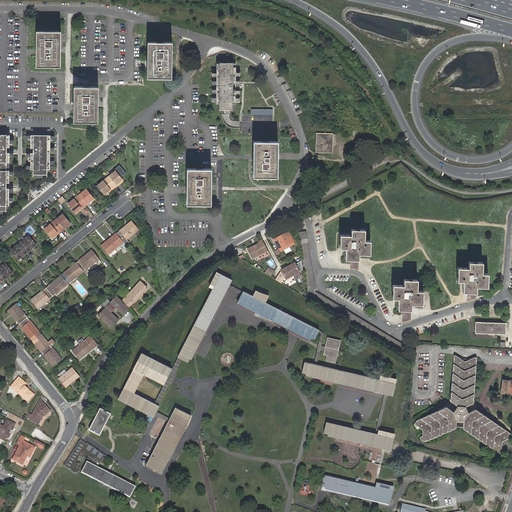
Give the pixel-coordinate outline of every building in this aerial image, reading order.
[(37,52),(37,66),(59,67),(60,47),(60,31),(38,31),(37,52)] [(171,43),(149,42),(148,78),(170,78),(171,43)] [(234,67),(234,61),(220,61),(220,67),(217,67),(217,103),(220,103),(220,110),(234,110),(234,103),(237,103),(237,83),(237,67),(234,67)] [(75,99),(75,122),(97,122),(97,107),(97,96),(97,91),(97,87),(75,87),(75,99)] [(10,135),(0,134),(0,213),(3,213),(3,210),(6,210),(6,205),(9,206),(9,188),(7,188),(7,181),(9,181),(9,153),(7,152),(7,147),(10,147),(10,135)] [(325,137),(317,137),(316,152),(331,152),(332,134),(325,134),(325,137)] [(50,135),(31,135),(31,147),(33,147),(33,153),(31,153),(31,169),(33,169),(33,174),(47,174),(47,169),(50,169),(50,135)] [(277,141),(254,141),(254,177),(276,177),(276,156),(277,141)] [(210,169),(188,169),(187,204),(210,204),(210,169)] [(115,171),(106,178),(114,188),(117,186),(116,184),(122,179),(115,171)] [(114,188),(106,178),(97,186),(104,194),(110,189),(111,190),(114,188)] [(80,194),(77,197),(85,206),(88,204),(87,203),(93,197),(86,189),(80,194)] [(85,206),(77,197),(74,199),(68,204),(75,213),(81,207),(82,208),(85,206)] [(53,222),(61,231),(64,229),(63,227),(69,222),(62,214),(53,222)] [(116,234),(123,242),(138,229),(132,221),(116,234)] [(58,234),(61,231),(53,222),(44,229),(51,237),(57,232),(58,234)] [(316,289),(307,230),(300,231),(310,296),(400,351),(403,348),(405,350),(407,347),(314,291),(316,289)] [(350,257),(358,257),(358,254),(370,254),(370,241),(364,241),(364,230),(351,230),(351,235),(340,235),(340,248),(345,249),(345,259),(350,259),(350,257)] [(288,231),(274,239),(280,251),(294,244),(292,241),(293,241),(288,231)] [(128,258),(133,254),(127,247),(123,242),(116,234),(113,236),(101,246),(110,257),(117,252),(114,249),(120,244),(124,249),(122,251),(128,258)] [(29,235),(19,243),(27,252),(36,245),(29,235)] [(268,251),(262,240),(258,241),(259,243),(247,249),(252,259),(268,251)] [(27,252),(19,243),(10,251),(18,260),(27,252)] [(92,250),(76,263),(83,271),(87,276),(90,273),(89,272),(101,262),(92,250)] [(467,289),(476,290),(476,287),(487,287),(487,274),(482,273),(482,263),(468,262),(468,268),(458,267),(457,281),(463,281),(462,292),(467,292),(467,289)] [(0,267),(0,274),(4,279),(13,272),(5,263),(0,267)] [(83,271),(76,263),(61,275),(68,284),(83,271)] [(300,276),(298,272),(299,272),(294,263),(281,270),(286,279),(287,279),(288,281),(294,278),(295,279),(300,276)] [(122,265),(115,271),(120,277),(127,272),(122,265)] [(213,289),(178,357),(182,359),(187,362),(189,358),(230,279),(217,272),(209,287),(213,289)] [(68,284),(61,275),(46,288),(53,296),(68,284)] [(230,279),(189,358),(190,359),(227,287),(241,294),(243,291),(228,284),(231,279),(230,279)] [(403,306),(411,307),(411,304),(422,304),(422,291),(417,291),(417,280),(404,279),(403,285),(393,285),(392,298),(398,299),(398,309),(403,310),(403,306)] [(121,302),(128,308),(146,288),(140,281),(121,302)] [(53,296),(46,288),(31,300),(37,309),(53,296)] [(252,296),(243,291),(241,294),(238,301),(310,338),(311,337),(315,339),(318,333),(319,330),(265,303),(268,296),(260,293),(255,291),(252,296)] [(110,327),(117,320),(110,312),(115,307),(122,314),(128,308),(121,302),(116,296),(110,302),(105,308),(98,316),(110,327)] [(310,339),(310,338),(238,301),(237,302),(310,339)] [(8,311),(19,324),(27,317),(16,304),(8,311)] [(19,324),(30,338),(38,331),(27,317),(19,324)] [(505,323),(475,322),(475,333),(505,334),(505,323)] [(322,332),(319,330),(318,333),(319,334),(320,334),(320,335),(320,336),(314,364),(317,365),(320,350),(321,345),(323,336),(323,335),(323,334),(323,333),(322,332)] [(30,338),(41,352),(49,345),(54,341),(52,339),(48,343),(38,331),(30,338)] [(97,344),(90,336),(84,341),(82,338),(77,342),(79,345),(72,351),(79,359),(97,344)] [(325,346),(321,345),(320,350),(324,351),(323,354),(327,355),(325,361),(334,363),(337,350),(338,350),(340,341),(327,338),(325,346)] [(49,345),(41,352),(53,365),(61,359),(49,345)] [(164,385),(172,369),(141,353),(118,397),(154,416),(154,415),(156,411),(159,406),(158,406),(154,404),(153,407),(132,396),(134,393),(143,374),(164,385)] [(417,421),(415,424),(422,429),(422,431),(422,440),(425,440),(425,438),(429,438),(429,436),(433,436),(434,434),(438,434),(438,432),(442,432),(442,430),(446,430),(447,428),(450,428),(451,427),(455,427),(456,418),(463,419),(463,427),(467,428),(467,429),(470,430),(470,432),(475,433),(474,435),(478,435),(478,438),(482,438),(482,440),(485,441),(485,443),(490,443),(489,446),(493,446),(493,448),(497,449),(497,451),(501,452),(502,443),(503,441),(511,437),(509,434),(507,434),(505,431),(503,432),(501,428),(500,429),(497,425),(496,426),(494,423),(493,424),(490,420),(488,421),(486,418),(485,418),(482,415),(481,416),(479,413),(477,413),(475,410),(467,413),(467,412),(472,409),(470,405),(465,408),(464,406),(472,403),(471,399),(472,398),(471,394),(472,394),(471,389),(472,389),(471,385),(473,385),(472,381),(474,380),(473,376),(474,375),(473,371),(474,370),(474,367),(475,366),(474,362),(475,361),(474,358),(465,361),(464,361),(456,356),(454,359),(455,360),(454,364),(455,365),(453,368),(455,369),(453,373),(454,374),(453,377),(454,378),(452,382),(453,383),(452,387),(453,387),(451,392),(452,392),(451,396),(452,397),(450,401),(457,406),(453,412),(446,407),(443,410),(442,409),(439,412),(437,411),(435,414),(433,413),(431,416),(429,415),(426,418),(425,417),(423,420),(421,419),(419,422),(417,421)] [(178,357),(172,369),(164,385),(154,404),(158,406),(169,384),(171,385),(176,374),(175,373),(182,359),(178,357)] [(317,365),(314,364),(304,362),(302,372),(306,373),(306,374),(392,394),(396,379),(380,375),(379,379),(317,365)] [(64,371),(59,375),(61,377),(59,379),(65,387),(79,376),(72,367),(66,373),(64,371)] [(375,434),(377,434),(378,430),(386,394),(392,395),(392,394),(306,374),(305,374),(384,393),(375,434)] [(18,377),(10,387),(27,402),(33,395),(24,386),(26,384),(18,377)] [(511,393),(511,381),(503,380),(501,392),(511,393)] [(153,407),(154,404),(134,393),(132,396),(153,407)] [(154,416),(118,397),(118,398),(153,417),(154,416)] [(42,417),(49,411),(40,400),(32,415),(29,414),(26,419),(38,425),(42,417)] [(111,413),(100,407),(89,429),(99,434),(111,413)] [(170,419),(168,422),(146,465),(161,473),(190,415),(176,408),(170,419)] [(170,419),(156,411),(154,415),(168,422),(170,419)] [(7,429),(10,430),(11,427),(13,428),(15,424),(6,420),(3,427),(0,425),(2,421),(0,420),(0,436),(2,438),(4,435),(6,437),(9,432),(6,431),(7,429)] [(394,434),(378,430),(377,434),(375,434),(326,422),(324,432),(328,433),(328,434),(391,449),(394,434)] [(16,444),(20,446),(22,441),(23,441),(24,438),(21,436),(16,444)] [(43,449),(45,445),(35,440),(33,444),(43,449)] [(97,466),(99,468),(103,463),(106,465),(108,463),(105,462),(108,457),(89,444),(88,444),(81,440),(66,465),(71,469),(74,470),(74,472),(75,472),(76,473),(77,473),(78,473),(79,473),(80,472),(81,471),(81,472),(82,469),(82,468),(82,466),(82,465),(82,464),(82,463),(81,463),(80,463),(79,464),(78,464),(84,453),(85,451),(92,455),(91,456),(89,459),(89,460),(89,461),(90,461),(98,465),(97,466)] [(23,441),(22,441),(20,446),(13,459),(22,464),(27,455),(29,457),(34,447),(23,441)] [(135,486),(99,468),(97,466),(87,461),(81,472),(130,496),(135,486)] [(392,489),(376,485),(375,489),(373,488),(324,477),(322,486),(326,487),(326,488),(389,503),(392,489)] [(389,503),(326,488),(326,489),(389,504),(389,503)]
